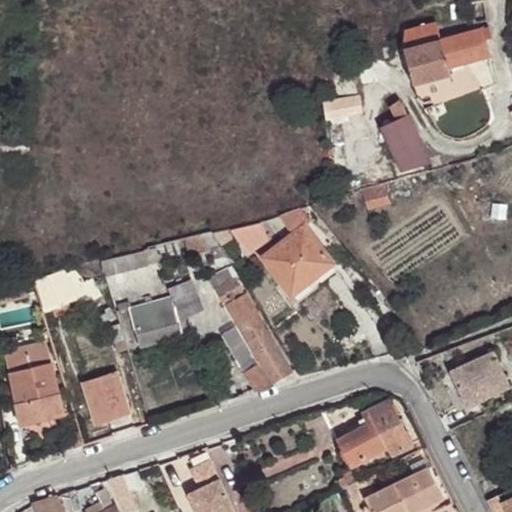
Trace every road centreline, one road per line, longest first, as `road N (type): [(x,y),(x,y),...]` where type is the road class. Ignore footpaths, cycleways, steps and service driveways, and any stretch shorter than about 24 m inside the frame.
road 1 (residential): [(0,498),(16,486),(371,375),(401,385)]
road 2 (residential): [(401,385),(423,407),(470,511)]
